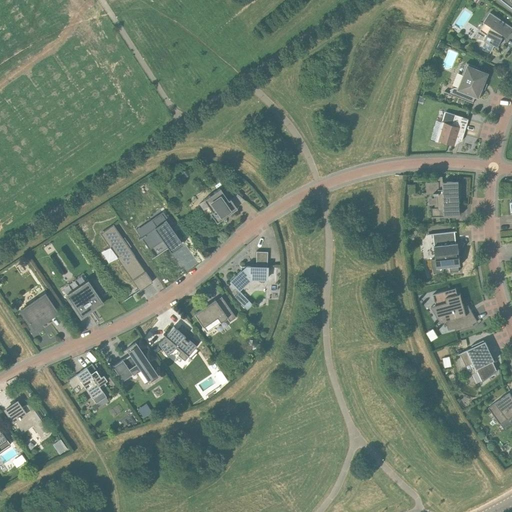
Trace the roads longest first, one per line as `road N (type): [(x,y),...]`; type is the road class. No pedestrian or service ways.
road 1 (residential): [(0,381),(134,318),(250,228),(343,177),(411,163),(495,166)]
road 2 (residential): [(511,321),(496,273),(495,166)]
road 3 (track): [(100,0),(181,122)]
